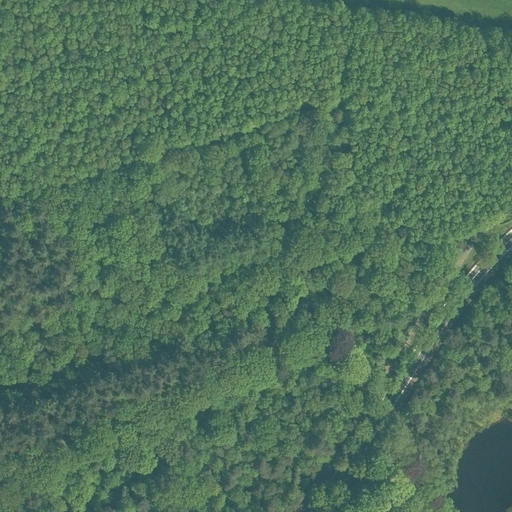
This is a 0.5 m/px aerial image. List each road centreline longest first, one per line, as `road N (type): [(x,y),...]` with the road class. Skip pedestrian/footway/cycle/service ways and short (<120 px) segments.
road 1 (track): [(0,463),(310,312)]
road 2 (primary): [(311,511),(398,369),(511,237)]
road 3 (track): [(310,312),(453,239),(477,237)]
